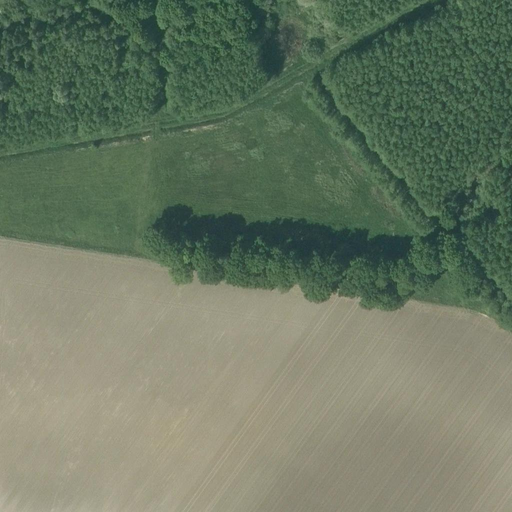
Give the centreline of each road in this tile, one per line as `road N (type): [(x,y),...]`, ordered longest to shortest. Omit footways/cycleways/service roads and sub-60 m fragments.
road 1 (track): [(413,0),(217,114),(0,152)]
road 2 (track): [(151,138),(157,0)]
